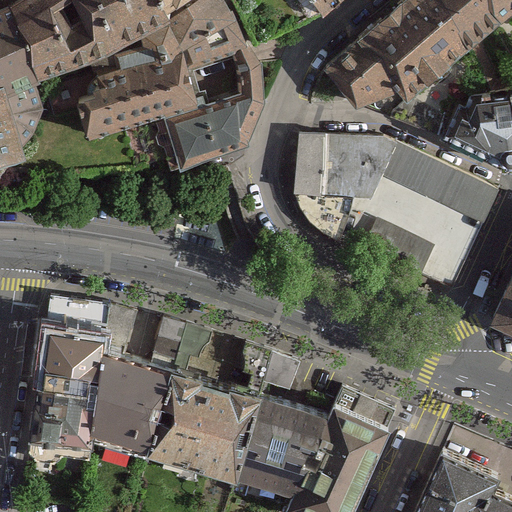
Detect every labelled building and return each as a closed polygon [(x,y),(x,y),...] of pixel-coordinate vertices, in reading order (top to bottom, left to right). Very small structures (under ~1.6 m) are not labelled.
[(79,4),(77,0),(26,0),(9,11),(41,87),(92,66),(105,63),(87,23),(74,29),(66,8),(79,4)] [(172,23),(163,0),(77,0),(79,4),(87,23),(105,63),(145,42),(172,23)] [(163,0),(172,23),(204,0),(163,0)] [(187,55),(194,70),(237,52),(254,47),(227,0),(204,0),(172,23),(187,55)] [(294,0),(313,23),(324,14),(329,20),(351,3),(348,0),(294,0)] [(511,0),(408,0),(329,65),(363,110),(397,89),(411,102),(511,25),(511,0)] [(11,102),(41,87),(9,11),(0,14),(0,104),(0,105),(11,102)] [(92,66),(98,79),(163,65),(161,50),(167,47),(172,63),(187,55),(172,23),(145,42),(148,52),(105,63),(92,66)] [(237,52),(242,95),(268,110),(266,65),(254,47),(237,52)] [(168,120),(202,109),(194,70),(187,55),(172,63),(163,65),(98,79),(104,95),(78,100),(88,144),(168,120)] [(456,98),(443,126),(503,161),(505,166),(511,164),(511,77),(474,84),(465,99),(456,98)] [(41,87),(11,102),(27,149),(38,137),(46,112),(41,87)] [(202,109),(168,120),(185,176),(255,151),(268,110),(242,95),(202,109)] [(0,104),(0,172),(30,164),(27,149),(11,102),(0,105),(0,104)] [(388,139),(302,137),(298,196),(321,230),(350,236),(458,290),(505,190),(388,139)] [(511,263),(491,314),(511,323),(511,263)] [(301,357),(271,346),(246,338),(244,347),(245,351),(246,356),(245,361),(251,370),(246,386),(215,376),(186,367),(190,350),(197,351),(209,327),(163,312),(148,361),(122,355),(125,342),(132,308),(82,299),(51,294),(43,360),(38,393),(30,449),(37,458),(55,460),(63,455),(89,456),(91,429),(237,471),(295,487),(290,502),(312,511),(345,511),(363,475),(394,408),(341,383),(328,412),(294,401),(259,390),(265,377),(290,385),(301,357)] [(500,472),(443,445),(411,511),(511,511),(511,494),(493,486),(500,472)]
